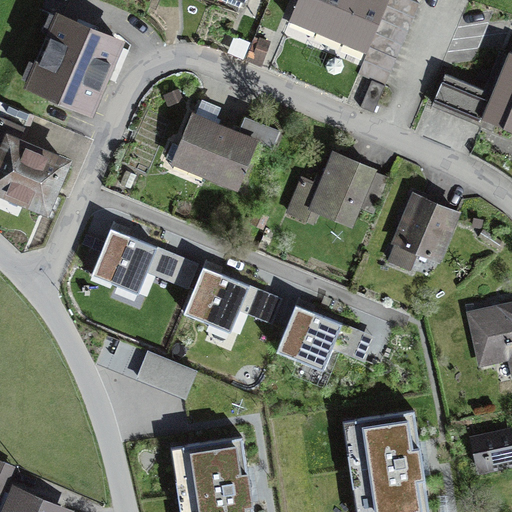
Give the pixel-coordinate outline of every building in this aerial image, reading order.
[(316,29),(328,0),(296,0),(289,18),(316,29)] [(328,0),(316,29),(341,39),(357,0),(328,0)] [(409,0),(390,0),(361,71),(359,74),(370,79),(360,105),(375,111),(420,4),(409,0)] [(50,10),(21,86),(91,113),(119,36),(50,10)] [(511,49),(505,47),(491,80),(511,88),(511,49)] [(430,99),(475,117),(486,91),(441,72),(430,99)] [(511,132),(511,88),(491,80),(486,91),(475,117),(511,132)] [(201,181),(207,167),(224,128),(210,122),(215,110),(199,104),(172,169),(201,181)] [(238,134),(224,128),(207,167),(239,180),(255,141),(272,148),(279,130),(245,116),(238,134)] [(4,127),(0,136),(0,194),(45,214),(70,155),(4,127)] [(303,205),(351,224),(375,165),(327,146),(303,205)] [(458,209),(409,189),(388,240),(437,260),(458,209)] [(150,248),(110,233),(95,273),(135,288),(150,248)] [(250,284),(202,265),(183,313),(231,332),(250,284)] [(511,298),(463,310),(475,364),(506,358),(511,384),(511,383),(511,298)] [(371,337),(295,307),(277,350),(326,370),(335,347),(363,358),(371,337)] [(149,351),(138,377),(183,397),(195,371),(149,351)] [(408,415),(347,425),(360,511),(384,511),(422,506),(408,415)] [(511,424),(511,423),(466,434),(476,474),(511,464),(511,424)] [(252,511),(242,439),(174,449),(182,511),(252,511)] [(0,494),(12,468),(0,462),(0,494)] [(9,484),(0,503),(0,511),(67,511),(69,509),(9,484)]
